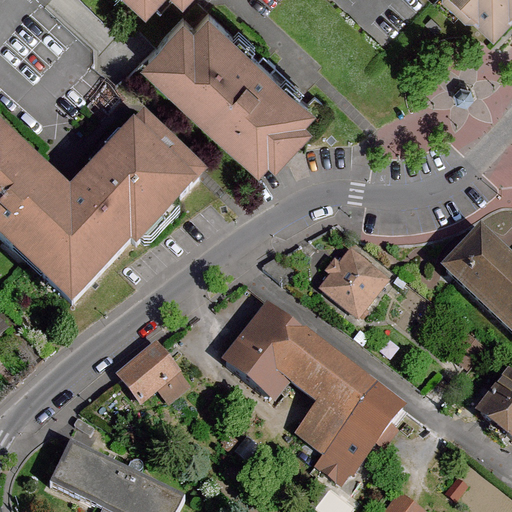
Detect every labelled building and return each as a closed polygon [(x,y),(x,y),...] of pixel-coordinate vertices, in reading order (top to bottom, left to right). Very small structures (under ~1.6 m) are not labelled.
[(150,0),(162,11),(172,0),(150,0)] [(511,0),(436,0),(459,22),(478,3),(499,23),(511,8),(511,0)] [(186,17),(154,51),(263,155),(271,147),(274,150),(303,120),(312,127),(330,108),(317,95),(309,103),(273,69),(278,64),(266,52),(260,58),(211,11),(196,26),(186,17)] [(120,116),(134,102),(121,88),(106,102),(120,116)] [(470,102),(469,91),(457,90),(452,100),(461,107),(470,102)] [(80,213),(73,213),(65,204),(73,196),(11,131),(0,141),(0,224),(74,302),(137,243),(141,248),(209,184),(156,129),(88,194),(88,198),(80,206),(80,213)] [(494,208),(511,191),(511,140),(494,157),(501,165),(476,187),(494,208)] [(172,280),(246,228),(227,201),(161,248),(172,264),(165,269),(172,280)] [(511,266),(493,249),(482,239),(448,275),(511,335),(511,266)] [(361,323),(391,284),(356,256),(325,295),(361,323)] [(283,266),(268,277),(290,294),(302,280),(283,266)] [(270,403),(316,347),(273,313),(228,369),(270,403)] [(0,321),(0,338),(9,330),(0,321)] [(166,350),(125,383),(144,406),(164,390),(173,401),(190,387),(171,364),(175,361),(166,350)] [(351,375),(325,409),(379,447),(404,413),(351,375)] [(511,382),(511,381),(484,418),(511,439),(511,382)] [(79,422),(76,428),(93,439),(97,432),(79,422)] [(184,511),(189,504),(74,449),(54,492),(97,511),(184,511)] [(402,490),(385,511),(431,511),(432,511),(402,490)]
